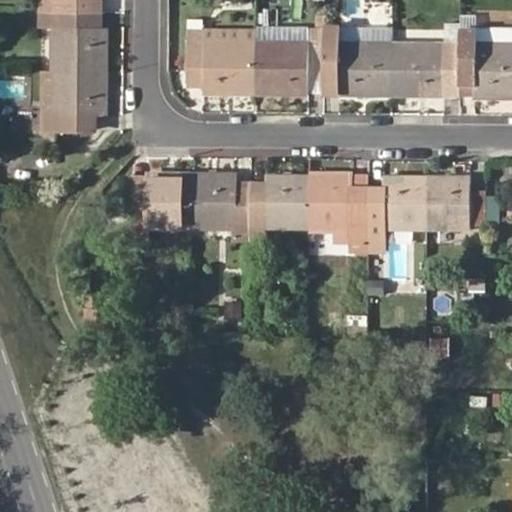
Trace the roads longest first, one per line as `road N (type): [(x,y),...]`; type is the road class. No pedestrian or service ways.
road 1 (residential): [(511,142),(171,139),(154,125),(149,105),(150,0)]
road 2 (secondary): [(0,389),(39,511)]
